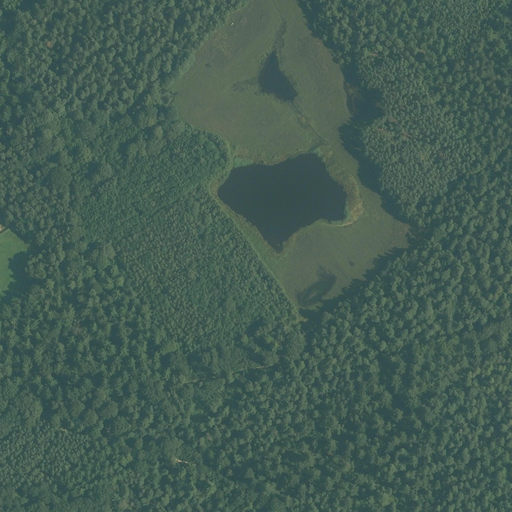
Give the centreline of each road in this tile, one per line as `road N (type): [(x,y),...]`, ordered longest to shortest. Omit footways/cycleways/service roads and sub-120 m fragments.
road 1 (track): [(35,413),(164,390),(86,254),(52,144),(49,104),(65,76),(128,23),(179,0)]
road 2 (track): [(233,484),(378,376),(511,254)]
road 3 (track): [(164,390),(511,334)]
road 4 (track): [(280,511),(207,469),(87,438),(35,413)]
